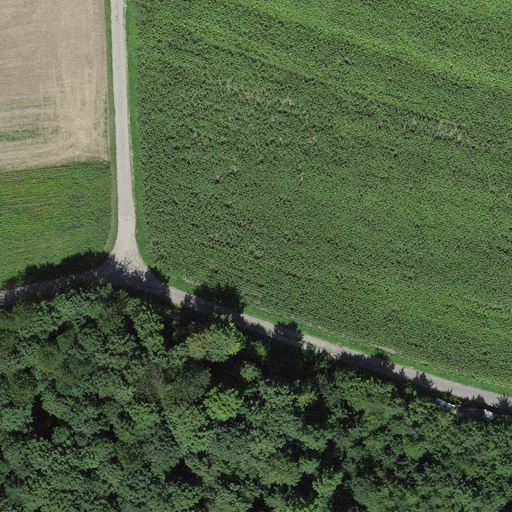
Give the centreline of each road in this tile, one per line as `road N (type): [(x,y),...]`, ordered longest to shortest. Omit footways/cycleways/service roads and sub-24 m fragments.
road 1 (track): [(0,301),(90,277),(129,277),(511,407)]
road 2 (track): [(119,0),(129,277)]
